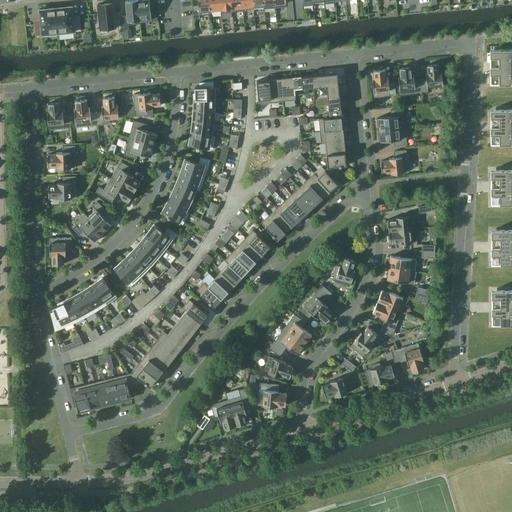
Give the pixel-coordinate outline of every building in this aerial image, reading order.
[(140,23),(137,0),(131,0),(126,1),(127,16),(121,16),(122,26),(122,30),(129,29),(129,25),(141,24),(140,22),(140,23)] [(137,0),(140,23),(140,22),(158,21),(157,14),(151,14),(149,0),(137,0)] [(197,0),(199,15),(211,14),(211,10),(210,11),(209,0),(197,0)] [(209,0),(210,11),(211,10),(221,9),(220,0),(209,0)] [(220,0),(221,9),(221,13),(232,12),(230,0),(220,0)] [(230,0),(232,12),(243,11),(243,10),(241,0),(230,0)] [(241,0),(243,10),(254,9),(252,0),(241,0)] [(264,7),(263,0),(252,0),(254,9),(264,7)] [(275,8),(274,0),(263,0),(264,7),(264,9),(275,8)] [(122,26),(121,16),(121,15),(114,15),(113,2),(98,4),(100,29),(116,27),(122,26)] [(56,8),(58,33),(74,31),(74,32),(81,31),(80,19),(73,20),(72,6),(56,8)] [(42,35),(42,34),(58,33),(56,8),(39,10),(41,23),(34,24),(35,36),(42,35)] [(511,49),(490,50),(490,84),(511,83),(511,49)] [(426,79),(420,79),(422,92),(428,91),(427,87),(443,85),(441,72),(439,72),(439,64),(427,65),(428,73),(426,74),(426,79)] [(400,94),(422,92),(420,79),(414,80),(414,75),(412,75),(411,67),(399,68),(400,76),(398,76),(400,94)] [(389,83),(388,78),(386,78),(385,69),(374,70),(374,79),(372,79),(373,89),(374,97),(396,94),(395,82),(389,83)] [(328,98),(339,96),(337,73),(313,75),(314,87),(315,99),(328,98)] [(313,75),(293,77),(294,89),(314,87),(313,75)] [(295,100),(294,89),(293,77),(281,78),(283,97),(283,101),(295,100)] [(269,79),(271,98),(271,102),(283,101),(283,97),(281,78),(269,79)] [(261,103),(271,102),(271,98),(269,79),(256,81),(259,103),(261,103)] [(195,87),(195,98),(214,99),(214,81),(201,82),(199,83),(201,83),(201,86),(200,86),(195,87)] [(135,115),(135,116),(137,116),(148,115),(147,109),(152,108),(152,106),(161,105),(159,93),(151,94),(151,92),(133,94),(134,103),(130,104),(127,105),(126,108),(125,110),(126,116),(135,115)] [(330,118),(341,117),(339,96),(328,98),(330,117),(330,118)] [(102,112),(96,112),(97,124),(110,123),(110,119),(119,118),(117,105),(115,105),(114,97),(103,98),(104,106),(102,106),(102,112)] [(213,111),(214,99),(195,98),(194,110),(213,111)] [(76,127),(97,124),(96,112),(90,113),(90,108),(88,108),(87,99),(75,101),(76,109),(74,109),(76,127)] [(47,112),(49,129),(71,127),(69,115),(63,116),(63,113),(63,110),(61,111),(60,107),(60,102),(48,103),(49,112),(47,112)] [(379,129),(405,127),(403,109),(391,110),(391,116),(378,117),(378,119),(377,119),(377,128),(379,128),(379,129)] [(511,109),(490,110),(491,144),(511,144),(511,109)] [(212,123),(213,111),(194,110),(193,121),(212,123)] [(320,131),(324,131),(343,129),(341,117),(330,118),(330,117),(319,119),(320,131)] [(134,120),(129,138),(154,145),(154,144),(156,144),(158,135),(157,135),(157,133),(144,130),(146,124),(134,120)] [(211,135),(212,123),(193,121),(192,128),(192,132),(211,136),(211,135)] [(407,145),(405,127),(379,129),(379,130),(378,130),(379,140),(380,140),(380,141),(393,140),(394,146),(407,145)] [(321,143),(325,143),(344,141),(343,129),(324,131),(320,131),(321,143)] [(211,135),(211,136),(192,132),(191,132),(188,144),(213,149),(215,136),(211,135)] [(154,145),(129,138),(124,155),(136,159),(138,153),(151,156),(154,145)] [(238,141),(230,139),(229,146),(237,147),(238,141)] [(325,143),(326,154),(345,153),(344,141),(325,143)] [(56,154),(48,154),(48,167),(57,166),(57,168),(68,168),(75,168),(75,146),(62,146),(63,152),(56,152),(56,154)] [(381,161),(382,173),(390,172),(391,174),(408,172),(406,150),(394,151),(394,157),(389,158),(389,160),(381,161)] [(346,165),(345,153),(326,154),(328,167),(335,170),(335,166),(346,165)] [(299,157),(304,163),(307,160),(301,155),(299,157)] [(184,159),(181,171),(182,171),(204,178),(207,169),(211,159),(200,156),(198,163),(184,159)] [(296,159),(302,165),(304,163),(299,157),(296,159)] [(120,161),(111,178),(134,192),(140,181),(133,177),(134,176),(128,173),(131,167),(120,161)] [(335,170),(328,167),(318,177),(317,177),(330,191),(331,192),(339,184),(330,175),(335,170)] [(284,171),(289,177),(292,174),(286,168),(284,171)] [(511,169),(491,170),(491,204),(500,204),(511,204),(511,169)] [(178,181),(195,188),(195,189),(200,191),(201,188),(204,178),(182,171),(178,181)] [(281,173),(286,179),(289,177),(284,171),(281,173)] [(323,198),(330,191),(317,177),(318,177),(314,173),(307,180),(310,184),(323,198)] [(76,198),(76,176),(63,176),(63,183),(60,183),(57,183),(57,184),(54,184),(48,185),(49,197),(54,197),(57,197),(57,198),(60,198),(60,201),(69,201),(69,198),(76,198)] [(219,183),(226,186),(229,179),(221,177),(219,183)] [(99,186),(96,192),(101,195),(112,202),(115,196),(120,199),(121,198),(128,202),(134,192),(111,178),(104,189),(99,186)] [(315,205),(323,198),(310,184),(307,180),(299,187),(302,191),(315,205)] [(178,181),(173,192),(191,200),(195,189),(195,188),(178,181)] [(269,185),(274,190),(277,188),(271,182),(269,185)] [(266,187),(272,193),(274,190),(269,185),(266,187)] [(299,187),(292,194),(295,198),(308,212),(315,205),(302,191),(299,187)] [(185,211),(185,210),(191,200),(173,192),(168,202),(185,211)] [(308,212),(295,198),(292,194),(284,201),(287,205),(300,219),(308,212)] [(254,199),(259,204),(262,202),(257,196),(254,199)] [(251,201),(257,207),(259,204),(254,199),(251,201)] [(88,217),(103,232),(104,231),(105,233),(111,226),(110,225),(111,224),(102,214),(106,210),(97,201),(93,206),(96,209),(88,217)] [(277,208),(280,212),(293,225),(300,219),(287,205),(284,201),(277,208)] [(185,210),(185,211),(168,202),(166,205),(161,212),(167,216),(169,217),(183,225),(189,213),(185,210)] [(420,213),(432,210),(431,204),(418,206),(420,213)] [(216,212),(209,208),(206,214),(213,217),(214,216),(216,212)] [(269,215),(273,219),(285,232),(293,225),(280,212),(277,208),(269,215)] [(78,221),(72,227),(81,236),(85,231),(94,241),(95,240),(97,241),(103,234),(102,233),(103,232),(88,217),(85,214),(78,221)] [(278,240),(285,232),(273,219),(269,215),(261,222),(272,234),(272,235),(274,236),(278,240)] [(388,219),(389,231),(416,228),(414,215),(395,217),(396,219),(388,219)] [(236,229),(243,222),(236,216),(231,224),(230,224),(236,229)] [(210,224),(203,220),(199,228),(206,232),(206,230),(210,224)] [(149,232),(147,235),(166,250),(173,239),(161,230),(160,228),(159,229),(154,224),(149,231),(149,232)] [(417,242),(416,228),(389,231),(390,243),(398,242),(398,244),(417,242)] [(246,238),(264,254),(271,247),(253,230),(246,238)] [(511,264),(511,230),(491,230),(491,264),(511,264)] [(147,235),(140,244),(158,259),(166,250),(147,235)] [(52,264),(64,264),(64,255),(66,255),(65,250),(72,250),(71,237),(50,238),(50,256),(52,256),(52,264)] [(263,255),(264,254),(246,238),(239,245),(242,248),(256,261),(263,254),(263,255)] [(140,244),(132,252),(149,269),(158,259),(140,244)] [(249,269),(256,261),(242,248),(239,245),(232,253),(235,256),(249,269)] [(149,269),(132,252),(127,257),(124,260),(140,278),(149,269)] [(188,258),(182,253),(178,259),(184,264),(188,258)] [(249,269),(235,256),(232,253),(225,260),(226,262),(228,264),(228,263),(242,276),(249,269)] [(389,266),(389,267),(410,270),(410,271),(414,272),(415,266),(416,259),(391,256),(390,257),(389,257),(387,266),(389,266)] [(355,261),(344,257),(342,265),(340,265),(339,267),(336,266),(333,274),(336,276),(335,282),(349,287),(355,270),(353,269),(355,261)] [(131,286),(140,278),(124,260),(123,259),(114,267),(131,286)] [(228,263),(228,264),(221,271),(235,284),(242,276),(228,263)] [(178,271),(172,265),(169,269),(175,274),(178,271)] [(387,279),(408,282),(409,273),(410,271),(410,270),(389,267),(387,279)] [(175,274),(169,269),(166,273),(172,278),(175,274)] [(228,291),(235,284),(221,271),(215,278),(228,291)] [(104,301),(114,293),(102,277),(92,284),(93,285),(104,301)] [(215,278),(208,285),(208,286),(222,299),(228,291),(215,278)] [(208,286),(205,282),(204,282),(197,290),(208,301),(209,301),(208,302),(210,303),(213,305),(214,307),(217,304),(222,299),(208,286)] [(84,291),(96,311),(107,305),(104,301),(93,285),(84,291)] [(151,288),(156,294),(160,291),(154,285),(151,288)] [(322,285),(318,290),(328,298),(332,293),(322,285)] [(429,296),(430,290),(418,287),(416,293),(429,296)] [(151,299),(156,294),(151,288),(146,293),(151,299)] [(328,298),(318,290),(304,306),(318,318),(319,316),(326,322),(333,313),(326,307),(328,306),(324,302),(328,298)] [(382,290),(377,301),(402,311),(407,299),(390,292),(389,293),(382,290)] [(511,324),(511,290),(492,291),(492,325),(511,324)] [(74,297),(85,318),(96,311),(84,291),(74,297)] [(429,296),(416,293),(415,299),(427,302),(429,296)] [(173,294),(171,297),(176,303),(179,300),(173,294)] [(74,297),(63,302),(74,323),(85,318),(74,297)] [(176,303),(171,297),(168,299),(174,305),(176,303)] [(183,307),(182,308),(186,311),(186,310),(201,322),(202,323),(209,314),(193,302),(189,299),(183,307)] [(398,320),(402,311),(377,301),(373,312),(380,315),(379,317),(385,319),(383,325),(394,329),(398,320)] [(51,312),(50,313),(51,314),(55,331),(64,328),(74,323),(63,302),(53,306),(55,312),(51,314),(51,312)] [(159,309),(156,311),(162,317),(164,315),(159,309)] [(201,322),(186,310),(186,311),(180,318),(195,330),(201,322)] [(162,317),(156,311),(154,314),(159,320),(162,317)] [(121,313),(115,317),(119,324),(125,320),(121,313)] [(304,321),(294,314),(284,329),(305,344),(312,334),(301,327),(304,321)] [(119,324),(115,317),(111,320),(115,326),(119,324)] [(195,330),(180,318),(174,326),(189,338),(195,330)] [(144,323),(142,326),(147,332),(150,329),(144,323)] [(394,329),(383,325),(380,330),(392,335),(394,329)] [(147,332),(142,326),(139,328),(145,334),(147,332)] [(182,346),(189,338),(174,326),(168,334),(167,334),(182,346)] [(363,356),(368,350),(370,346),(374,342),(372,341),(377,334),(368,327),(363,333),(361,332),(350,346),(363,356)] [(304,345),(305,344),(284,329),(273,343),(283,351),(287,346),(298,354),(298,352),(300,353),(305,346),(304,345)] [(96,338),(92,331),(88,333),(91,340),(96,338)] [(182,346),(167,334),(168,334),(164,331),(157,339),(161,342),(176,354),(182,346)] [(83,344),(79,335),(72,338),(75,348),(83,344)] [(127,340),(133,346),(136,343),(131,337),(127,340)] [(161,342),(157,339),(151,347),(155,350),(170,362),(176,354),(161,342)] [(64,343),(59,345),(61,353),(67,351),(64,343)] [(283,351),(273,343),(269,348),(279,356),(283,351)] [(418,343),(397,349),(401,361),(407,360),(408,364),(410,364),(413,372),(424,369),(421,360),(423,360),(418,343)] [(119,350),(125,355),(128,351),(122,346),(119,350)] [(170,362),(155,350),(151,347),(145,356),(149,359),(164,370),(170,362)] [(401,361),(397,349),(391,351),(395,363),(401,361)] [(134,356),(128,351),(125,355),(131,359),(134,356)] [(145,356),(139,364),(142,367),(157,378),(164,370),(149,359),(145,356)] [(264,371),(271,373),(280,376),(281,375),(284,376),(289,377),(293,366),(285,363),(285,362),(269,356),(264,371)] [(352,371),(356,366),(346,358),(342,363),(352,371)] [(391,364),(383,367),(382,365),(380,366),(379,363),(371,365),(372,368),(365,370),(370,385),(387,380),(386,378),(394,376),(391,364)] [(64,365),(66,373),(72,372),(70,364),(64,365)] [(139,364),(131,373),(128,373),(131,378),(136,385),(139,384),(142,380),(145,382),(144,382),(146,384),(146,383),(147,383),(147,384),(151,387),(157,378),(142,367),(139,364)] [(120,400),(120,401),(131,399),(128,388),(128,387),(129,387),(136,385),(131,378),(128,373),(114,377),(115,382),(120,400)] [(348,375),(330,381),(330,383),(322,385),(326,397),(334,394),(334,396),(352,390),(348,375)] [(105,384),(110,403),(120,400),(115,382),(114,377),(104,379),(105,384)] [(100,405),(110,403),(105,384),(104,379),(94,382),(96,387),(100,405)] [(86,389),(90,408),(100,405),(96,387),(94,382),(84,385),(86,389)] [(258,405),(265,405),(265,408),(274,409),(274,406),(277,406),(277,405),(285,406),(286,393),(281,393),(278,392),(279,385),(260,383),(258,405)] [(78,411),(90,408),(86,389),(84,385),(70,388),(74,406),(77,405),(78,411)] [(228,400),(236,425),(247,422),(245,414),(252,412),(245,388),(238,390),(240,396),(228,400)] [(224,429),(236,425),(228,400),(215,403),(216,407),(213,408),(216,417),(219,416),(220,421),(222,421),(224,429)] [(197,425),(202,429),(210,418),(204,415),(197,425)]
